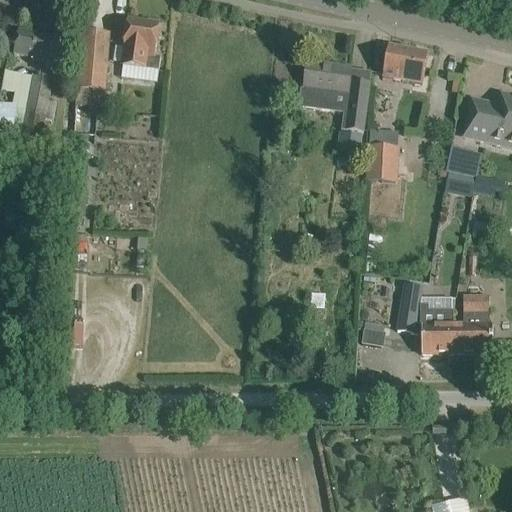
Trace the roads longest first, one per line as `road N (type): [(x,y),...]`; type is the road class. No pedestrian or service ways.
road 1 (unclassified): [(511,408),(0,407)]
road 2 (tertiary): [(511,44),(317,0)]
